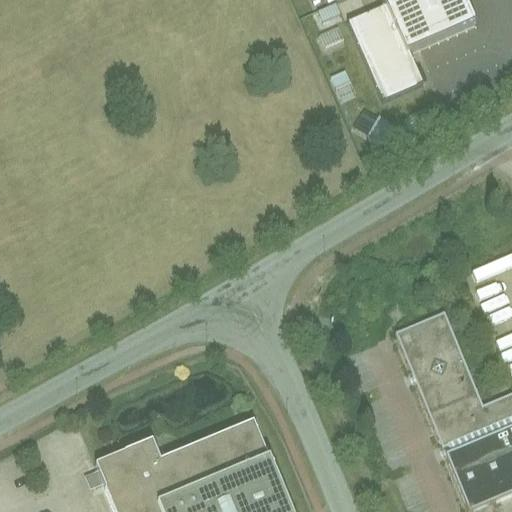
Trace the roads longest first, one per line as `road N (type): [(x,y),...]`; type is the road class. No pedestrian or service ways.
road 1 (residential): [(511,131),(239,296)]
road 2 (residential): [(239,296),(0,425)]
road 3 (residential): [(348,511),(239,296)]
